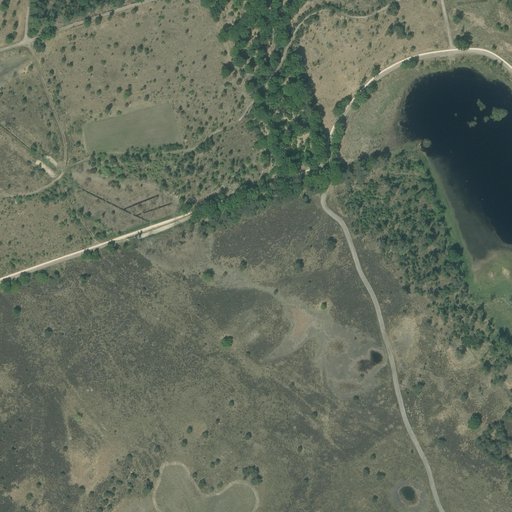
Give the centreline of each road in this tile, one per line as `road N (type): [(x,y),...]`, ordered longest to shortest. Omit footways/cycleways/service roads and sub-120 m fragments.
road 1 (track): [(451,52),(382,74),(336,118),(326,155),(313,169),(98,247)]
road 2 (track): [(321,164),(331,174),(323,207),(339,217),(376,301),(406,425),(442,511)]
road 3 (track): [(98,247),(61,189),(63,140),(25,41)]
road 4 (track): [(25,41),(151,0)]
